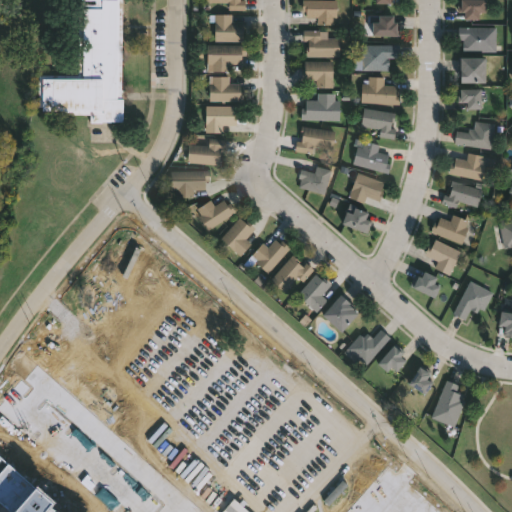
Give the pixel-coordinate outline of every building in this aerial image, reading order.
[(120,0),(120,91),(126,91),(126,98),(122,98),(122,122),(89,123),(89,115),(41,115),(41,80),(77,80),(78,4),(80,4),(80,0),(120,0)] [(244,0),(244,10),(227,10),(227,3),(207,2),(207,0),(244,0)] [(335,0),(335,18),(333,18),(333,25),(316,25),(316,17),(305,17),(305,11),(302,11),(302,0),(335,0)] [(484,0),(485,14),(478,14),(478,20),(464,20),(464,13),(460,13),(460,0),(484,0)] [(245,33),(243,33),(242,42),(214,41),(214,15),(230,15),(230,22),(245,22),(245,33)] [(392,18),(392,23),(399,23),(398,37),(371,36),(371,23),(368,23),(368,16),(392,16),(392,18)] [(495,27),(495,52),(462,52),(462,40),(458,40),(458,28),(495,27)] [(319,31),(319,38),(339,38),(339,57),(305,57),(305,41),(302,41),(302,31),(319,31)] [(228,63),(228,69),(212,69),(212,63),(206,63),(206,45),(245,45),(244,56),(241,56),(241,63),(228,63)] [(362,73),(355,73),(355,57),(361,58),(361,45),(398,45),(398,58),(388,58),(388,70),(362,70),(362,73)] [(484,84),(460,84),(460,59),(484,59),(484,84)] [(331,64),(331,88),(315,88),(315,80),(301,80),(301,71),(303,71),(303,61),(331,61),(331,64)] [(228,77),(228,83),(239,83),(239,89),(242,89),(242,100),(208,100),(208,82),(211,82),(211,75),(228,75),(228,77)] [(383,78),(383,85),(395,86),(394,95),(398,95),(398,105),(360,103),(361,84),(367,84),(368,77),(383,78)] [(480,91),(480,93),(486,93),(486,99),(480,99),(480,107),(466,107),(466,104),(461,104),(460,90),(480,91)] [(333,95),(333,101),(339,102),(338,121),(300,120),(301,108),(304,108),(305,101),(316,101),(316,94),(333,95)] [(221,131),(204,131),(204,104),(232,104),(232,124),(221,124),(221,131)] [(393,118),(393,121),(390,121),(389,127),(395,128),(393,138),(378,135),(379,127),(360,124),(363,107),(394,112),(393,118)] [(494,123),(490,147),(454,142),(456,129),(467,131),(468,128),(473,129),(474,120),(494,123)] [(334,132),(331,148),(312,145),(310,154),(294,151),(296,142),(300,143),(301,133),(300,133),(301,126),(334,132)] [(224,140),(223,148),(219,148),(218,155),(221,156),(220,164),(187,161),(189,143),(207,145),(208,137),(224,139),(224,140)] [(378,145),(376,151),(388,154),(385,162),(390,163),(387,173),(352,163),(357,145),(362,146),(363,140),(378,144),(378,145)] [(483,155),(481,162),(484,163),(481,179),(447,172),(450,162),(454,163),(455,156),(465,159),(467,151),(483,155)] [(330,170),(323,193),(298,186),(300,178),(297,177),(300,168),(314,172),(316,165),(330,170)] [(192,189),(192,196),(176,196),(176,189),(170,189),(170,170),(207,169),(207,180),(204,180),(204,189),(192,189)] [(381,192),(378,200),(366,195),(363,202),(348,196),(357,171),(383,181),(380,190),(381,192)] [(481,189),(476,207),(457,201),(455,207),(441,202),(444,194),(447,195),(452,179),(481,189)] [(211,201),(214,205),(223,199),(226,204),(229,202),(235,211),(207,229),(198,215),(200,213),(196,207),(209,199),(211,201)] [(366,212),(364,218),(370,221),(366,232),(341,222),(345,210),(351,212),(354,206),(366,212)] [(467,219),(464,226),(467,227),(461,242),(431,229),(434,221),(437,223),(439,216),(449,220),(452,213),(467,219)] [(238,216),(245,223),(247,221),(254,227),(244,238),(250,243),(240,255),(220,237),(238,216)] [(511,245),(503,247),(500,229),(495,230),(494,226),(499,225),(499,223),(511,220),(511,245)] [(274,238),(279,242),(281,240),(289,247),(267,272),(254,261),(256,259),(251,254),(262,242),(267,246),(274,238)] [(435,239),(459,250),(448,273),(434,267),(437,260),(424,253),(428,244),(431,246),(435,239)] [(301,265),(302,266),(305,263),(312,269),(302,280),(297,276),(284,291),(270,279),(291,254),(299,261),(298,263),(301,265)] [(436,276),(433,283),(439,286),(433,296),(412,286),(417,274),(421,276),(423,270),(436,276)] [(314,273),(321,279),(322,277),(330,284),(321,295),(326,299),(315,311),(296,294),(314,273)] [(492,292),(483,309),(479,307),(476,312),(470,308),(464,319),(452,313),(469,280),(492,292)] [(51,422),(120,481),(128,484),(134,478),(140,480),(165,500),(208,449),(215,432),(218,428),(225,413),(228,409),(233,396),(217,382),(226,372),(228,367),(160,309),(128,298),(121,292),(20,412),(12,431),(30,447),(51,422)] [(356,312),(340,330),(321,314),(339,293),(354,305),(352,308),(356,312)] [(511,311),(511,336),(503,334),(505,325),(497,323),(500,310),(511,311)] [(390,337),(365,365),(358,359),(355,363),(342,352),(358,333),(359,335),(363,330),(371,338),(380,328),(390,337)] [(395,342),(404,350),(399,356),(404,360),(396,369),(391,365),(386,371),(376,362),(395,342)] [(420,364),(430,370),(426,377),(431,381),(424,393),(408,383),(420,364)] [(463,400),(453,426),(430,416),(445,380),(458,385),(456,390),(463,393),(461,399),(463,400)] [(350,483),(375,511),(325,511),(320,506),(327,499),(323,495),(327,491),(325,489),(331,484),(337,490),(348,481),(350,483)]
